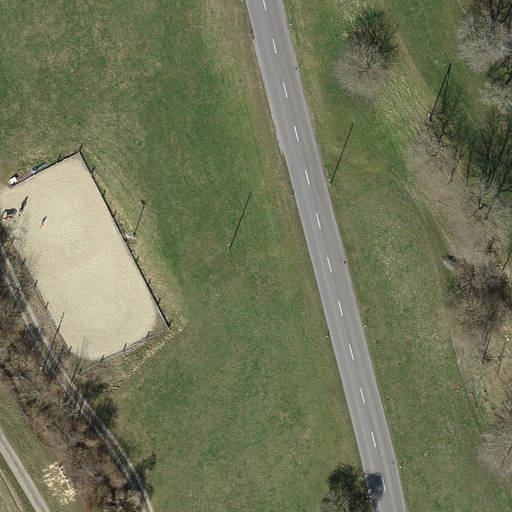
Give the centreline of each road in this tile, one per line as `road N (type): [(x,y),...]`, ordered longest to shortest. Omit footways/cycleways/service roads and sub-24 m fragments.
road 1 (tertiary): [(264,0),(389,511)]
road 2 (track): [(0,255),(33,332),(123,465),(144,511)]
